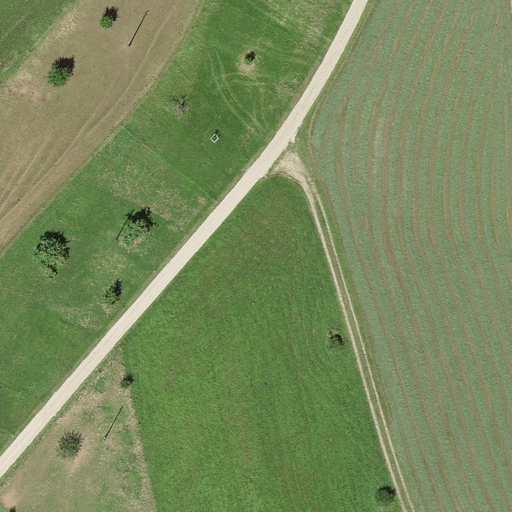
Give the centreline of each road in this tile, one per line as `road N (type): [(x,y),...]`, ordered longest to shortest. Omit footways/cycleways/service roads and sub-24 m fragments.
road 1 (track): [(356,0),(326,66),(272,149),(0,466)]
road 2 (track): [(406,511),(314,200),(272,149)]
